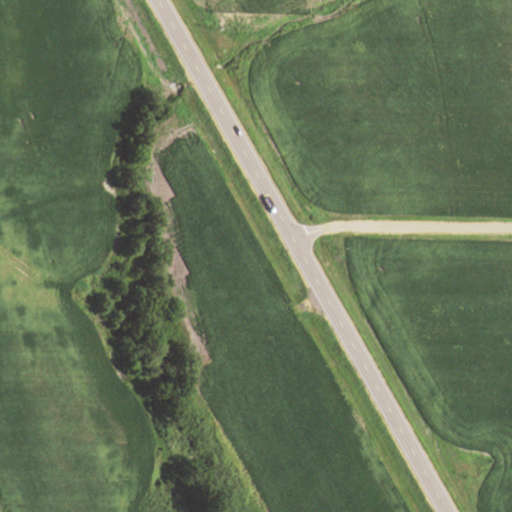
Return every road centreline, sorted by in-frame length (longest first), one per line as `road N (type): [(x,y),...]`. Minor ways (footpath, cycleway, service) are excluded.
road 1 (primary): [(153,0),(442,511)]
road 2 (residential): [(289,241),(327,226),(511,227)]
